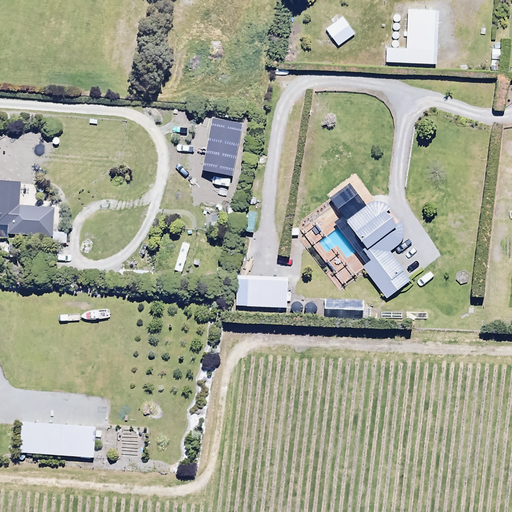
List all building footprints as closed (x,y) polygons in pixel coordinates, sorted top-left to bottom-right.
[(438,11),(407,10),(406,49),(387,49),(386,63),(436,64),(438,11)] [(354,34),(342,18),(326,29),(338,46),(354,34)] [(509,42),(502,41),(502,49),(492,48),(491,70),(507,71),(509,42)] [(212,126),(199,125),(198,136),(212,137),(212,126)] [(212,137),(211,144),(222,146),(224,136),(212,134),(212,137)] [(311,189),(299,187),(297,199),(309,200),(311,189)] [(360,194),(336,209),(369,258),(361,263),(386,298),(410,282),(389,252),(395,249),(398,245),(401,242),(402,237),(403,233),(404,229),(403,224),(402,220),(394,224),(386,214),(393,209),(390,207),(386,206),(381,205),(377,204),(373,205),(370,206),(360,194)] [(306,205),(297,204),(296,223),(304,224),(306,205)] [(55,209),(0,205),(0,224),(9,225),(9,239),(53,242),(55,209)] [(237,209),(228,209),(228,230),(236,230),(237,209)] [(288,279),(248,277),(246,306),(286,309),(288,279)] [(96,427),(21,422),(19,452),(94,458),(96,427)]
